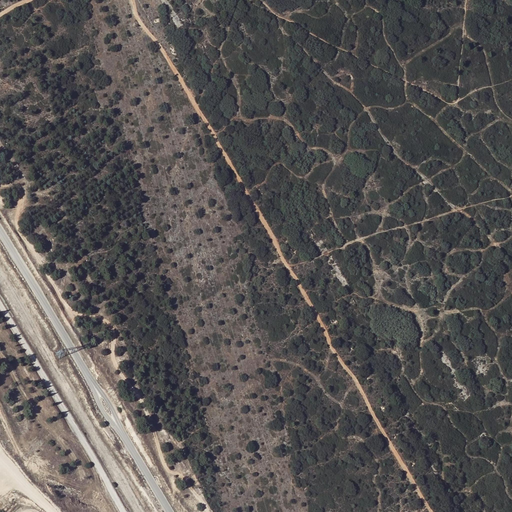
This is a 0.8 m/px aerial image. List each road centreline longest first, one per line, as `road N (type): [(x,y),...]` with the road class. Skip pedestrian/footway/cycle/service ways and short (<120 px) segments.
road 1 (track): [(431,511),(129,0)]
road 2 (track): [(204,511),(161,459),(143,407),(113,359),(110,325),(67,308),(18,230),(20,194),(0,180)]
road 3 (unclassified): [(169,511),(0,231)]
